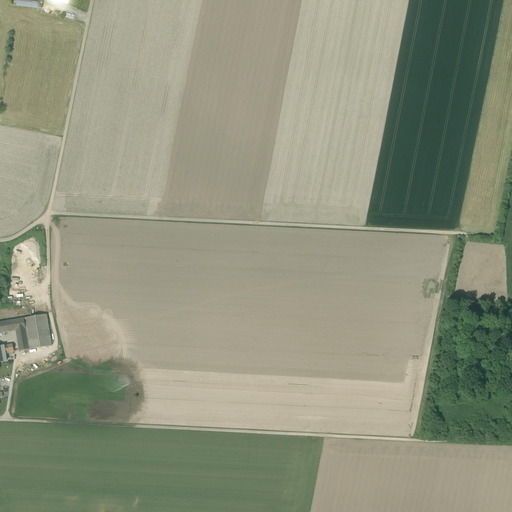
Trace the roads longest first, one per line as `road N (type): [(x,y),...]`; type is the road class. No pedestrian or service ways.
road 1 (track): [(511,445),(6,419)]
road 2 (track): [(465,233),(48,213)]
road 3 (unclassified): [(92,0),(48,213),(0,241)]
